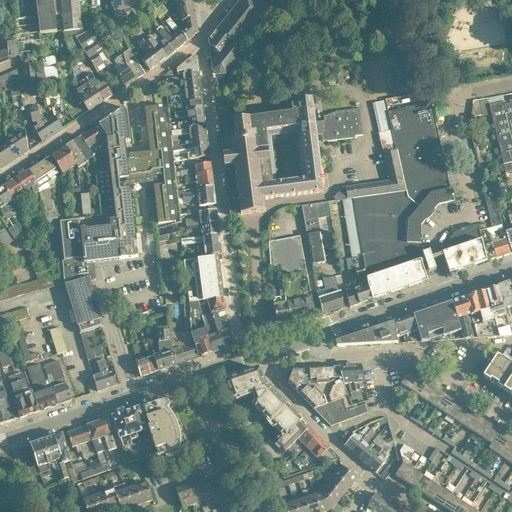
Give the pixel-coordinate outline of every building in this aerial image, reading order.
[(37,17),(38,25),(39,34),(52,33),(57,32),(53,0),(52,0),(35,0),(37,17)] [(78,0),(61,0),(65,33),(82,31),(78,0)] [(123,0),(112,0),(113,0),(114,19),(125,14),(123,0)] [(130,0),(123,0),(125,14),(126,14),(125,8),(132,8),(131,0),(130,0)] [(177,13),(177,14),(194,6),(192,0),(182,0),(176,3),(180,12),(177,13)] [(221,26),(213,35),(227,46),(231,41),(236,45),(235,45),(244,52),(260,31),(260,30),(254,25),(264,12),(249,0),(241,0),(221,26)] [(264,0),(260,5),(272,15),(278,8),(268,0),(264,0)] [(25,12),(24,4),(13,5),(14,13),(25,12)] [(260,30),(260,31),(264,34),(269,27),(272,29),(287,11),(280,5),(278,8),(272,15),(260,30)] [(160,7),(164,14),(166,13),(168,12),(164,7),(163,6),(162,6),(160,7)] [(177,14),(182,23),(195,16),(194,6),(177,14)] [(140,7),(133,11),(135,17),(143,14),(140,7)] [(160,7),(156,9),(162,17),(165,15),(165,14),(164,14),(160,7)] [(161,17),(162,17),(156,9),(154,11),(158,18),(161,16),(161,17)] [(172,22),(186,42),(198,32),(195,16),(182,23),(185,21),(187,29),(182,33),(170,19),(169,19),(172,22)] [(15,19),(17,41),(19,54),(41,52),(41,54),(39,34),(38,25),(37,17),(26,18),(15,19)] [(171,35),(180,47),(186,42),(172,22),(169,19),(166,22),(174,32),(171,35)] [(115,22),(107,27),(111,35),(114,33),(119,30),(115,22)] [(160,28),(157,31),(173,53),(180,47),(171,35),(167,38),(160,28)] [(82,35),(82,31),(65,33),(65,42),(66,41),(75,38),(82,35)] [(82,48),(87,57),(95,69),(103,64),(95,52),(102,48),(91,31),(82,35),(75,38),(82,48)] [(155,32),(150,36),(166,58),(173,53),(157,31),(155,32)] [(213,35),(209,41),(211,56),(214,79),(214,83),(220,83),(244,52),(235,45),(236,45),(231,41),(227,46),(213,35)] [(150,36),(143,41),(151,52),(160,63),(166,58),(150,36)] [(68,53),(82,48),(75,38),(66,41),(68,53)] [(17,41),(7,42),(7,48),(9,60),(19,56),(19,54),(17,41)] [(143,41),(138,45),(146,56),(141,59),(150,71),(151,70),(154,67),(156,66),(159,64),(160,63),(151,52),(143,41)] [(0,64),(9,60),(7,48),(0,51),(0,64)] [(129,50),(123,54),(127,67),(136,80),(143,75),(145,74),(136,61),(136,60),(129,50)] [(126,87),(136,80),(127,67),(123,54),(123,55),(115,60),(122,70),(117,74),(126,87)] [(42,67),(45,66),(50,99),(61,97),(56,65),(55,55),(41,57),(42,67)] [(197,58),(193,57),(178,69),(177,70),(177,73),(184,72),(184,74),(199,73),(197,58)] [(24,65),(27,89),(35,88),(32,64),(24,65)] [(17,70),(8,74),(10,85),(10,86),(10,90),(20,89),(17,70)] [(101,73),(100,76),(103,80),(106,82),(107,85),(110,83),(107,79),(108,77),(105,76),(106,74),(101,73)] [(199,73),(184,74),(183,74),(183,76),(183,78),(164,80),(165,86),(169,85),(180,84),(184,83),(200,81),(199,73)] [(10,86),(10,85),(8,74),(0,77),(0,80),(1,87),(10,86)] [(92,75),(86,79),(102,103),(112,96),(104,83),(99,86),(96,82),(92,75)] [(86,79),(80,83),(83,87),(84,90),(96,107),(102,103),(86,79)] [(202,99),(200,81),(184,83),(185,89),(185,95),(170,97),(166,98),(167,103),(184,101),(202,99)] [(80,98),(89,111),(89,112),(96,107),(83,87),(77,91),(78,95),(80,98)] [(185,111),(187,110),(203,108),(202,99),(184,101),(185,111)] [(240,215),(265,212),(264,200),(323,193),(321,174),(316,136),(322,135),(323,142),(327,141),(327,142),(351,139),(351,137),(363,136),(360,109),(335,112),(335,113),(331,114),(331,115),(327,115),(328,116),(324,117),(324,122),(315,123),(312,99),(297,101),(299,112),(270,116),(269,112),(260,113),(261,118),(233,121),(219,123),(223,154),(224,163),(228,198),(230,214),(230,216),(240,215)] [(473,101),(471,118),(491,115),(489,106),(487,99),(473,101)] [(511,100),(489,106),(491,115),(503,164),(511,161),(511,100)] [(343,188),(334,198),(335,201),(342,201),(352,199),(406,192),(388,113),(385,101),(373,104),(379,133),(379,134),(389,182),(343,188)] [(452,189),(450,190),(449,185),(446,172),(444,162),(432,108),(431,103),(388,113),(406,192),(407,197),(426,214),(431,208),(434,211),(438,206),(444,205),(449,204),(455,202),(452,189)] [(95,329),(102,327),(103,327),(101,319),(102,319),(90,282),(94,281),(94,280),(95,280),(95,279),(95,278),(94,263),(138,258),(130,182),(153,180),(158,224),(171,223),(175,222),(175,223),(175,222),(174,210),(173,210),(173,207),(174,207),(171,184),(167,152),(164,121),(163,122),(163,119),(162,105),(161,105),(161,106),(158,107),(144,108),(149,152),(126,154),(125,142),(130,141),(127,110),(126,110),(126,111),(125,111),(125,110),(125,108),(99,125),(106,136),(107,143),(111,174),(115,215),(116,220),(109,220),(110,227),(86,229),(86,228),(81,229),(80,218),(65,220),(58,220),(62,262),(64,273),(65,284),(65,285),(66,290),(76,321),(80,335),(80,334),(87,332),(94,329),(95,329)] [(38,126),(34,129),(43,142),(62,129),(53,115),(51,107),(48,109),(49,111),(42,116),(46,121),(41,124),(38,107),(29,109),(32,124),(36,123),(38,126)] [(203,108),(187,110),(185,111),(174,112),(175,119),(178,119),(188,117),(189,121),(205,119),(204,115),(203,111),(203,108)] [(183,125),(177,126),(178,131),(206,128),(205,126),(205,122),(205,119),(189,121),(182,122),(183,125)] [(99,125),(80,137),(94,157),(103,151),(104,148),(102,146),(107,143),(106,136),(99,125)] [(17,128),(13,129),(14,132),(15,137),(20,144),(17,146),(23,155),(29,151),(28,150),(25,131),(25,127),(17,128)] [(206,128),(178,131),(172,132),(173,142),(178,141),(177,136),(190,135),(191,140),(207,138),(206,128)] [(14,132),(5,134),(6,143),(12,150),(9,152),(15,160),(22,156),(23,155),(17,146),(20,144),(15,137),(14,132)] [(95,158),(94,157),(80,137),(73,142),(87,163),(95,158)] [(174,152),(181,151),(192,149),(208,147),(207,138),(191,140),(191,144),(178,146),(178,141),(173,142),(174,152)] [(65,147),(77,165),(79,167),(79,170),(88,164),(87,163),(73,142),(65,147)] [(6,143),(0,146),(0,151),(3,156),(2,157),(7,165),(15,161),(15,160),(9,152),(12,150),(6,143)] [(69,170),(77,165),(65,147),(58,152),(69,170)] [(193,155),(175,157),(175,162),(180,161),(195,160),(209,158),(208,147),(192,149),(193,155)] [(63,174),(69,170),(58,152),(51,156),(63,174)] [(49,157),(29,171),(38,185),(39,192),(41,202),(46,223),(58,220),(56,209),(54,209),(50,187),(62,180),(61,175),(57,169),(49,157)] [(196,169),(180,171),(181,177),(185,176),(211,173),(210,164),(209,158),(195,160),(196,169)] [(511,161),(503,164),(505,174),(511,172),(511,161)] [(29,171),(4,187),(12,199),(12,200),(16,205),(19,202),(16,197),(31,187),(32,194),(33,203),(36,203),(41,202),(39,192),(38,185),(29,171)] [(196,183),(197,189),(213,187),(211,173),(185,176),(186,184),(196,183)] [(101,216),(115,215),(111,174),(96,176),(100,209),(101,216)] [(4,187),(0,189),(0,200),(11,217),(16,214),(8,202),(12,200),(4,187)] [(182,191),(178,191),(179,198),(199,198),(214,196),(213,187),(197,189),(198,193),(183,194),(182,191)] [(420,244),(420,238),(420,232),(421,227),(424,222),(421,220),(426,214),(407,197),(406,192),(352,199),(362,257),(367,286),(372,300),(385,296),(390,294),(391,294),(397,292),(403,290),(409,288),(427,282),(427,281),(426,278),(421,264),(425,263),(424,260),(420,262),(420,261),(415,263),(416,244),(420,244)] [(89,195),(81,196),(81,204),(83,216),(91,215),(91,210),(89,195)] [(200,207),(215,205),(214,196),(199,198),(179,198),(180,204),(199,202),(200,207)] [(490,219),(492,228),(502,225),(495,196),(485,198),(486,204),(490,219)] [(362,257),(352,199),(342,201),(351,259),(362,257)] [(0,210),(6,221),(11,217),(0,200),(0,210)] [(331,216),(328,202),(301,206),(307,236),(320,233),(317,218),(331,216)] [(100,209),(91,210),(91,215),(92,217),(101,216),(100,209)] [(186,221),(187,227),(217,223),(216,211),(199,213),(200,220),(186,221)] [(202,230),(203,237),(219,235),(217,223),(187,227),(187,232),(202,230)] [(15,224),(7,229),(15,240),(23,235),(15,224)] [(442,254),(441,255),(436,256),(431,258),(429,251),(424,253),(422,254),(424,260),(425,263),(429,273),(432,271),(435,270),(432,261),(437,259),(442,257),(443,257),(448,270),(449,274),(460,271),(486,262),(479,231),(487,229),(485,224),(478,226),(477,225),(460,229),(460,230),(461,230),(461,232),(454,233),(450,238),(449,251),(442,253),(442,254)] [(492,228),(487,229),(496,259),(510,254),(505,239),(502,225),(492,228)] [(4,228),(0,230),(0,239),(5,246),(13,241),(4,228)] [(487,229),(479,231),(486,262),(496,259),(487,229)] [(320,233),(307,236),(312,265),(325,263),(320,233)] [(168,242),(169,242),(169,235),(159,237),(159,243),(166,242),(168,242)] [(203,243),(204,247),(220,245),(219,235),(203,237),(190,239),(181,240),(181,245),(190,244),(203,243)] [(282,280),(286,303),(289,321),(315,316),(300,236),(269,242),(270,267),(280,266),(282,276),(282,280)] [(166,242),(159,243),(162,267),(169,266),(166,242)] [(220,245),(204,247),(198,247),(199,257),(221,255),(220,245)] [(223,299),(220,273),(219,265),(218,261),(222,261),(221,257),(183,262),(186,283),(189,305),(198,303),(205,302),(223,299)] [(351,259),(346,260),(347,269),(355,268),(359,288),(356,290),(355,290),(359,305),(372,300),(367,286),(362,257),(351,259)] [(35,271),(38,280),(44,279),(49,277),(47,271),(35,271)] [(59,286),(65,284),(64,273),(56,275),(59,286)] [(53,287),(59,286),(56,275),(50,277),(53,287)] [(44,279),(47,289),(53,287),(50,277),(49,277),(44,279)] [(335,277),(329,278),(336,312),(344,309),(340,292),(336,293),(336,291),(338,290),(335,277)] [(324,290),(317,292),(322,316),(336,312),(329,278),(322,279),(324,290)] [(40,290),(47,289),(44,279),(38,280),(40,290)] [(350,308),(359,305),(355,290),(356,289),(355,279),(349,279),(351,291),(346,293),(350,308)] [(38,280),(32,282),(35,292),(40,290),(38,280)] [(273,302),(275,314),(276,324),(289,321),(286,303),(282,280),(276,281),(279,298),(275,299),(275,301),(273,302)] [(29,294),(35,292),(32,282),(27,283),(26,284),(29,294)] [(497,286),(497,287),(504,310),(511,337),(511,336),(511,293),(509,282),(508,282),(506,283),(504,282),(501,284),(500,285),(498,286),(497,286)] [(23,295),(29,294),(26,284),(20,285),(23,295)] [(20,285),(14,287),(17,297),(23,295),(20,285)] [(11,299),(17,297),(14,287),(8,289),(11,299)] [(499,338),(511,337),(504,310),(497,287),(485,291),(499,338)] [(2,290),(5,300),(11,299),(8,289),(2,290)] [(485,291),(474,295),(487,338),(499,338),(485,291)] [(474,295),(465,298),(470,315),(477,339),(487,338),(474,295)] [(452,302),(451,303),(462,340),(473,339),(469,326),(466,316),(470,315),(465,298),(452,302)] [(205,302),(209,315),(225,309),(223,299),(205,302)] [(198,303),(189,305),(190,329),(197,355),(195,355),(196,359),(212,353),(203,325),(204,325),(202,317),(199,307),(198,303)] [(451,303),(412,316),(418,332),(421,342),(462,340),(451,303)] [(26,308),(20,310),(23,320),(29,318),(29,317),(27,310),(26,308)] [(23,320),(20,310),(14,312),(17,321),(18,321),(23,320)] [(147,311),(138,315),(139,320),(148,317),(147,311)] [(217,314),(212,315),(224,350),(232,347),(233,344),(229,330),(226,316),(225,311),(217,314)] [(9,313),(8,314),(12,323),(17,321),(14,312),(9,314),(9,313)] [(8,314),(3,315),(6,325),(12,323),(8,314)] [(209,315),(202,317),(204,325),(203,325),(212,353),(224,350),(212,315),(212,314),(209,315)] [(270,325),(276,324),(275,314),(268,315),(270,325)] [(138,315),(129,317),(130,323),(139,320),(138,315)] [(412,316),(403,319),(410,343),(416,343),(413,334),(418,332),(412,316)] [(403,319),(394,322),(399,338),(403,336),(405,343),(410,343),(403,319)] [(336,347),(397,344),(395,339),(398,338),(394,322),(335,342),(336,347)] [(12,338),(17,337),(22,335),(19,324),(9,328),(10,333),(12,338)] [(51,337),(61,334),(59,328),(49,331),(51,337)] [(97,336),(94,329),(87,332),(89,339),(97,336)] [(176,338),(175,338),(178,348),(179,348),(184,363),(196,359),(195,355),(192,344),(186,346),(182,334),(180,330),(176,332),(176,338)] [(176,331),(169,332),(170,343),(171,351),(175,366),(184,363),(179,348),(178,348),(175,338),(176,338),(176,332),(176,331)] [(89,339),(87,332),(80,334),(87,360),(95,358),(93,350),(89,339)] [(170,343),(169,332),(158,333),(159,351),(152,353),(157,372),(175,366),(171,351),(170,343)] [(63,340),(61,334),(51,337),(53,343),(63,340)] [(29,355),(22,335),(17,337),(25,363),(31,361),(29,355)] [(55,349),(65,346),(63,340),(53,343),(55,349)] [(140,377),(149,374),(144,359),(140,360),(138,345),(132,346),(135,360),(135,361),(140,377)] [(146,345),(144,346),(146,354),(147,353),(148,357),(144,359),(149,374),(157,372),(152,353),(151,345),(146,345)] [(67,352),(65,346),(55,349),(57,355),(67,352)] [(105,389),(117,385),(112,370),(107,372),(102,356),(103,356),(100,347),(93,350),(95,358),(98,367),(105,389)] [(7,351),(0,353),(0,362),(1,366),(2,368),(11,365),(7,351)] [(511,365),(497,355),(483,377),(489,381),(491,379),(498,384),(497,386),(509,394),(511,392),(511,393),(511,365)] [(44,367),(48,380),(57,406),(72,401),(59,362),(44,367)] [(33,368),(47,409),(57,406),(48,380),(45,381),(40,365),(33,368)] [(339,368),(337,368),(343,385),(348,384),(349,393),(353,400),(357,399),(353,383),(350,366),(339,367),(339,368)] [(361,366),(350,366),(353,383),(357,399),(359,404),(363,402),(361,388),(365,387),(362,372),(361,366)] [(93,377),(92,377),(93,378),(95,384),(95,385),(97,391),(97,392),(105,389),(98,367),(94,368),(97,376),(93,377)] [(293,370),(288,384),(330,427),(368,413),(365,405),(353,409),(343,385),(337,368),(333,368),(333,367),(330,368),(293,370)] [(32,396),(38,412),(47,409),(33,368),(28,370),(33,387),(30,388),(32,396)] [(258,369),(223,380),(224,381),(225,386),(231,403),(248,397),(250,404),(256,410),(261,415),(281,436),(277,440),(279,442),(276,445),(271,439),(270,438),(261,447),(275,462),(279,458),(283,454),(309,428),(279,397),(272,390),(269,387),(266,387),(264,380),(260,370),(258,369)] [(401,385),(410,391),(418,378),(409,372),(401,385)] [(38,412),(32,396),(30,388),(29,387),(27,388),(21,373),(15,375),(28,416),(38,412)] [(15,375),(9,377),(14,392),(11,393),(19,419),(28,416),(15,375)] [(428,384),(418,378),(410,391),(419,396),(428,384)] [(0,417),(2,425),(15,420),(2,382),(0,382),(0,417)] [(419,396),(428,402),(437,389),(428,384),(419,396)] [(446,395),(437,389),(428,402),(437,408),(446,395)] [(437,408),(446,414),(455,401),(446,395),(437,408)] [(143,410),(139,411),(146,431),(147,430),(151,443),(152,442),(156,453),(158,458),(165,455),(166,459),(179,454),(181,445),(180,436),(180,433),(179,430),(177,423),(173,416),(167,409),(169,408),(169,407),(169,406),(169,405),(169,404),(169,403),(168,403),(168,402),(166,401),(164,401),(163,401),(159,402),(142,408),(143,410)] [(447,415),(444,420),(452,425),(455,420),(456,420),(464,407),(460,405),(455,401),(446,414),(447,415)] [(456,420),(465,426),(473,413),(464,407),(456,420)] [(139,442),(149,439),(146,431),(139,411),(138,409),(113,418),(123,447),(131,444),(132,446),(139,444),(139,442)] [(482,419),(473,413),(465,426),(474,432),(482,419)] [(474,432),(483,438),(491,425),(482,419),(474,432)] [(104,420),(98,422),(102,432),(100,433),(101,438),(100,439),(103,447),(106,446),(108,452),(116,449),(106,420),(104,420)] [(102,432),(98,422),(86,427),(91,441),(93,447),(97,455),(101,467),(103,472),(111,470),(103,447),(100,439),(101,438),(100,433),(102,432)] [(500,431),(491,425),(483,438),(492,444),(497,436),(500,431)] [(86,427),(79,429),(84,444),(85,443),(88,451),(90,450),(92,457),(97,455),(93,447),(91,448),(89,442),(91,441),(86,427)] [(347,443),(344,447),(351,453),(370,430),(366,427),(365,428),(361,433),(357,437),(356,436),(354,434),(347,443)] [(309,428),(283,454),(287,458),(294,450),(301,444),(304,446),(316,434),(309,428)] [(69,432),(67,433),(72,448),(75,447),(77,454),(81,452),(83,460),(92,457),(90,450),(88,451),(85,443),(84,444),(79,429),(69,432)] [(370,430),(351,453),(359,459),(369,447),(366,445),(375,434),(370,430)] [(307,449),(297,458),(301,462),(322,441),(316,434),(304,446),(307,449)] [(61,435),(47,440),(54,462),(56,468),(60,481),(63,480),(64,482),(69,481),(63,464),(70,461),(63,435),(61,435)] [(506,442),(497,436),(492,444),(489,449),(498,455),(506,442)] [(369,447),(359,459),(368,467),(386,445),(393,442),(392,437),(383,441),(378,437),(373,443),(378,447),(374,452),(369,447)] [(445,437),(442,440),(451,446),(454,443),(445,437)] [(47,440),(30,445),(32,453),(33,455),(37,466),(37,467),(54,462),(47,440)] [(314,456),(317,459),(318,460),(330,448),(322,441),(301,462),(305,466),(314,456)] [(386,445),(368,467),(376,474),(386,461),(385,460),(388,456),(386,453),(390,448),(394,446),(393,442),(386,445)] [(507,461),(511,453),(511,445),(506,442),(498,455),(507,461)] [(152,449),(143,452),(144,457),(154,454),(152,449)] [(123,453),(121,454),(125,464),(125,465),(131,463),(134,462),(132,457),(129,451),(123,453)] [(459,454),(457,458),(460,460),(466,464),(468,460),(472,455),(466,451),(462,457),(459,454)] [(477,466),(468,460),(466,464),(475,470),(477,466)] [(56,468),(54,462),(37,467),(29,470),(32,477),(40,474),(41,479),(52,475),(49,467),(52,466),(53,469),(56,468)] [(83,462),(72,466),(75,476),(79,474),(80,474),(91,470),(88,463),(84,465),(83,462)] [(131,463),(125,465),(127,470),(128,473),(133,471),(131,463)] [(403,464),(395,475),(404,482),(413,469),(413,470),(415,467),(410,464),(408,467),(403,463),(403,464)] [(125,464),(117,467),(119,473),(127,470),(125,465),(125,464)] [(334,475),(350,488),(357,479),(341,466),(334,475)] [(380,477),(384,481),(393,469),(389,466),(380,477)] [(477,466),(475,470),(484,476),(486,472),(477,466)] [(91,470),(80,474),(82,480),(103,472),(101,467),(91,470)] [(404,482),(414,488),(422,476),(413,470),(413,469),(404,482)] [(343,496),(350,488),(334,475),(327,484),(343,496)] [(414,488),(424,494),(432,482),(422,476),(414,488)] [(475,479),(472,484),(475,486),(478,481),(480,483),(483,480),(477,476),(475,479)] [(493,482),(497,484),(502,488),(504,484),(499,481),(495,478),(493,482)] [(207,479),(196,483),(203,501),(213,498),(210,486),(207,479)] [(153,501),(146,482),(136,486),(142,504),(153,501)] [(226,501),(224,494),(220,482),(210,486),(213,498),(216,505),(226,501)] [(424,494),(433,501),(441,488),(432,482),(424,494)] [(196,483),(186,486),(193,505),(203,501),(196,483)] [(121,511),(132,508),(125,489),(123,484),(113,487),(114,489),(121,508),(120,508),(121,511)] [(327,484),(322,490),(325,493),(332,510),(343,496),(327,484)] [(8,488),(7,488),(5,489),(0,490),(0,502),(6,501),(9,500),(11,499),(18,496),(14,486),(8,488)] [(136,486),(125,489),(132,508),(142,504),(136,486)] [(182,509),(193,505),(186,486),(176,490),(182,509)] [(433,501),(443,507),(451,495),(441,488),(433,501)] [(111,511),(120,508),(121,508),(114,489),(104,493),(111,511)] [(319,511),(326,511),(332,510),(325,493),(322,490),(320,494),(314,495),(319,511)] [(232,491),(224,494),(226,501),(229,509),(223,511),(230,511),(241,508),(240,507),(235,493),(232,491)] [(99,511),(108,511),(111,511),(104,493),(94,496),(99,511)] [(375,494),(374,496),(366,507),(373,511),(374,511),(384,500),(375,494)] [(308,511),(319,511),(314,495),(304,499),(308,511)] [(443,507),(450,511),(453,511),(461,501),(451,495),(443,507)] [(99,511),(94,496),(83,500),(86,511),(99,511)] [(308,511),(304,499),(294,502),(297,511),(308,511)] [(387,511),(392,505),(384,500),(374,511),(387,511)] [(453,511),(467,511),(470,507),(461,501),(453,511)] [(285,511),(297,511),(294,502),(283,506),(285,511)]
